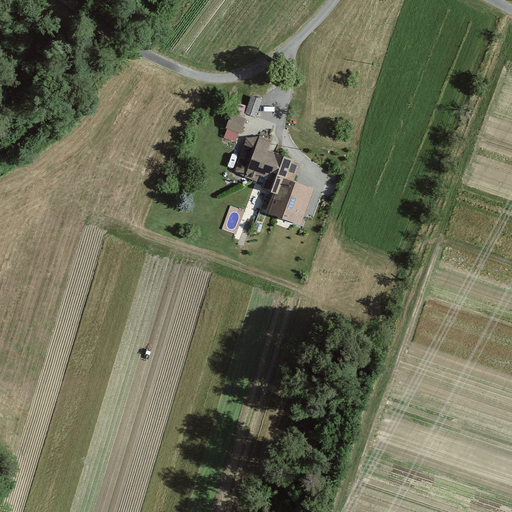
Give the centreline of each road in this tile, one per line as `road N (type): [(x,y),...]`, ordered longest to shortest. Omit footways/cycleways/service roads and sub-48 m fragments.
road 1 (unclassified): [(66,0),(136,49),(225,80),(252,74),(293,46),(335,0)]
road 2 (track): [(179,0),(136,49),(0,153)]
